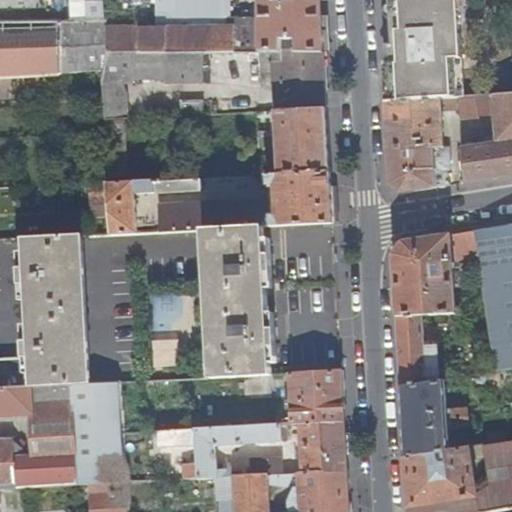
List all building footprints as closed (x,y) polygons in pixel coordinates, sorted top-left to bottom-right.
[(0,0),(0,21),(69,20),(68,0),(0,0)] [(68,0),(69,20),(106,20),(107,20),(106,0),(68,0)] [(260,0),(260,18),(229,18),(229,28),(107,27),(108,51),(204,53),(260,53),(325,54),(321,0),(260,0)] [(390,0),(393,44),(460,40),(458,0),(390,0)] [(0,76),(103,71),(106,71),(108,51),(107,27),(106,20),(69,20),(0,21),(0,76)] [(460,40),(393,44),(394,63),(384,63),(386,104),(463,98),(460,40)] [(106,71),(103,71),(104,119),(127,119),(127,94),(123,83),(142,78),(166,79),(167,84),(204,85),(204,53),(108,51),(106,71)] [(326,82),(325,54),(260,53),(260,72),(275,72),(277,113),(328,110),(326,82)] [(511,94),(463,98),(386,104),(388,130),(390,167),(391,185),(402,194),(435,189),(450,187),(449,171),(450,170),(449,160),(442,160),(441,154),(446,154),(446,148),(444,148),(442,114),(460,112),(461,120),(493,116),(496,143),(461,151),(465,184),(492,180),(511,176),(511,94)] [(181,117),(204,116),(203,102),(181,104),(181,117)] [(329,139),(328,110),(277,113),(280,175),(331,173),(329,139)] [(102,121),(107,184),(129,183),(125,120),(104,121),(102,121)] [(333,197),(331,173),(280,175),(268,176),(269,201),(159,207),(160,232),(202,230),(262,227),(334,223),(333,197)] [(129,183),(107,184),(107,189),(109,216),(110,235),(137,233),(135,195),(202,191),(202,179),(129,183)] [(109,216),(107,189),(97,190),(98,217),(109,216)] [(511,371),(511,226),(505,227),(454,235),(455,261),(481,257),(498,374),(511,371)] [(271,376),(262,227),(202,230),(211,379),(271,376)] [(455,261),(454,235),(406,243),(396,256),(397,275),(399,318),(424,316),(457,314),(455,261)] [(28,359),(0,360),(0,389),(89,385),(81,236),(22,239),(28,359)] [(424,316),(399,318),(400,338),(403,389),(442,383),(441,355),(438,350),(435,348),(432,346),(431,343),(426,342),(424,316)] [(344,394),(343,372),(283,375),(283,382),(290,382),(292,425),(297,425),(300,425),(345,423),(344,394)] [(442,383),(403,389),(405,429),(407,459),(451,452),(450,428),(471,427),(470,411),(448,412),(447,382),(442,383)] [(0,490),(17,489),(40,488),(92,485),(126,483),(123,434),(120,384),(89,385),(0,389),(0,416),(31,415),(34,454),(13,456),(12,440),(0,440),(0,490)] [(347,446),(345,423),(300,425),(303,474),(348,472),(347,446)] [(297,425),(292,425),(173,431),(174,448),(197,447),(197,464),(185,465),(186,480),(209,479),(218,478),(216,446),(289,443),(288,434),(298,434),(297,425)] [(499,511),(511,510),(511,442),(496,445),(484,447),(490,488),(478,495),(471,449),(451,452),(407,459),(409,491),(409,511),(499,511)] [(231,478),(284,475),(284,461),(246,463),(241,465),(234,465),(231,469),(231,478)] [(221,511),(350,511),(349,495),(348,472),(303,474),(284,475),(231,478),(218,478),(209,479),(210,500),(235,500),(235,506),(221,507),(221,511)] [(139,511),(138,482),(126,483),(127,511),(139,511)] [(127,511),(126,483),(92,485),(93,511),(127,511)] [(40,488),(17,489),(18,503),(41,502),(40,488)]
